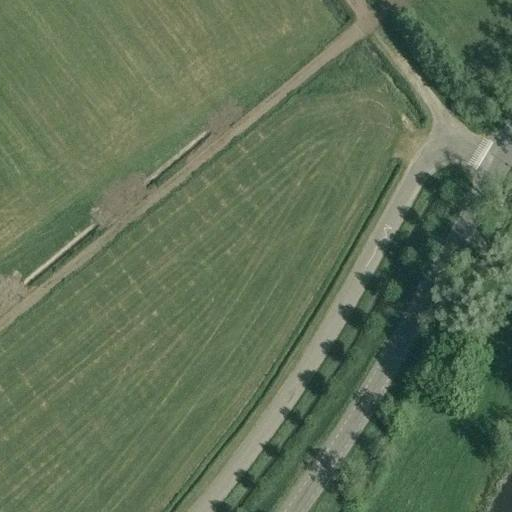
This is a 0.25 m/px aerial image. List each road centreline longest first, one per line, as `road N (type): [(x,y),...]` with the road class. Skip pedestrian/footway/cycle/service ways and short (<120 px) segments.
road 1 (unclassified): [(500,167),(449,147),(419,166),(311,361),(200,511)]
road 2 (unclassified): [(295,511),(371,403),(500,167)]
road 3 (track): [(449,147),(435,106),(355,0)]
